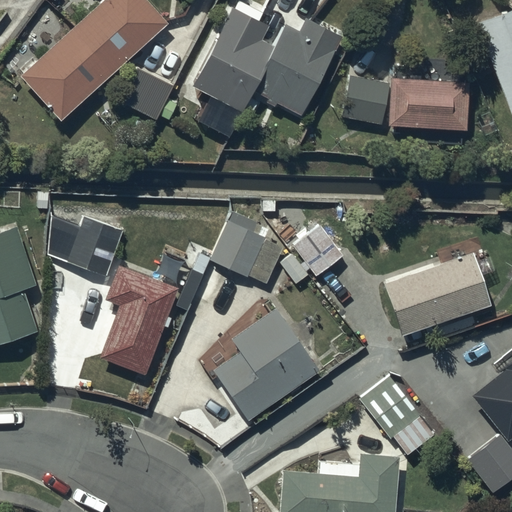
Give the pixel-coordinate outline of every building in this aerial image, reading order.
[(165,17),(149,0),(93,0),(71,20),(17,67),(57,113),(165,17)] [(511,0),(473,15),(508,109),(511,107),(511,0)] [(265,19),(230,1),(189,81),(214,93),(212,96),(220,100),(221,97),(239,106),(250,85),(264,92),(262,96),(271,100),(272,96),(296,109),(337,29),(303,12),(296,26),(281,19),(270,40),(257,34),(265,19)] [(170,80),(135,63),(119,96),(154,113),(170,80)] [(385,77),(345,70),(337,110),(377,118),(385,77)] [(465,76),(387,71),(385,118),(463,123),(465,76)] [(174,99),(165,95),(158,111),(167,115),(174,99)] [(45,203),(45,187),(35,187),(35,203),(45,203)] [(272,197),(261,197),(261,206),(272,206),(272,197)] [(254,217),(230,206),(208,254),(263,280),(281,240),(250,225),(254,217)] [(276,210),(262,209),(262,212),(284,241),(294,234),(276,210)] [(118,224),(82,211),(78,222),(50,212),(47,250),(102,269),(118,224)] [(0,333),(34,322),(21,280),(32,276),(13,217),(0,221),(0,333)] [(316,219),(291,237),(314,268),(339,250),(316,219)] [(398,329),(488,297),(469,247),(380,277),(398,329)] [(207,252),(197,248),(191,264),(201,268),(207,252)] [(305,271),(289,250),(278,258),(294,279),(305,271)] [(175,280),(115,258),(102,291),(117,297),(97,350),(143,368),(161,319),(165,320),(168,310),(164,309),(175,280)] [(246,415),(316,364),(272,301),(227,333),(237,347),(211,365),(246,415)] [(511,356),(472,388),(507,433),(511,429),(511,356)] [(388,370),(358,392),(388,433),(390,431),(404,449),(431,429),(388,370)] [(511,449),(496,428),(462,453),(487,486),(511,467),(511,449)] [(275,511),(392,511),(396,451),(357,448),(356,457),(317,454),(316,467),(279,464),(275,511)]
